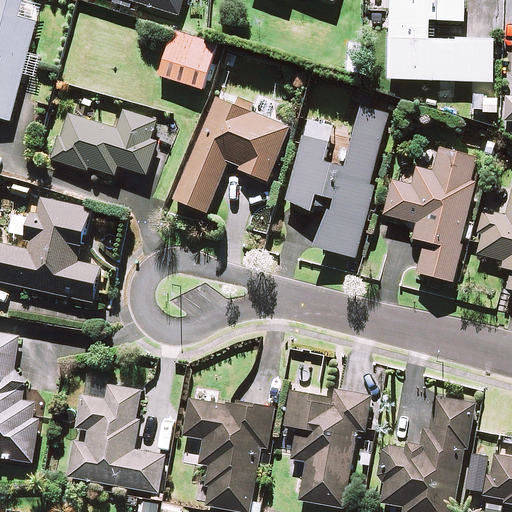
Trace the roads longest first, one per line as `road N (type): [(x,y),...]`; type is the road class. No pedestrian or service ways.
road 1 (residential): [(278,297),(196,333),(163,328),(144,297),(156,269),(171,262),(261,287)]
road 2 (residential): [(278,297),(511,357)]
